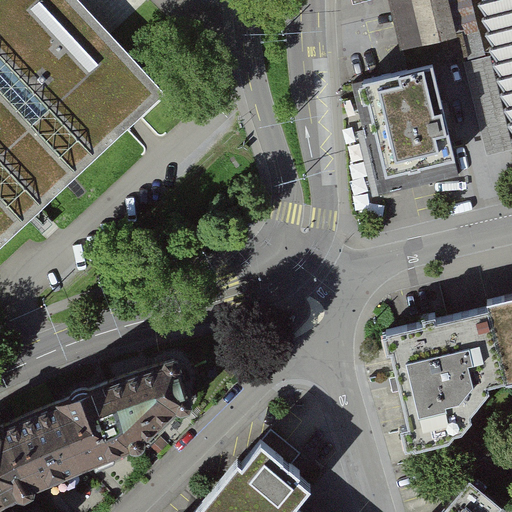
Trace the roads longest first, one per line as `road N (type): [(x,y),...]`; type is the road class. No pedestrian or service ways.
road 1 (secondary): [(309,262),(324,195),(302,0)]
road 2 (residential): [(137,511),(320,329)]
road 3 (secondary): [(244,0),(286,187),(287,213),(275,242)]
road 4 (residential): [(320,329),(381,511)]
road 5 (secondary): [(0,374),(179,309)]
road 6 (residential): [(352,289),(384,263),(511,232)]
road 7 (secondary): [(179,309),(266,296),(309,262)]
